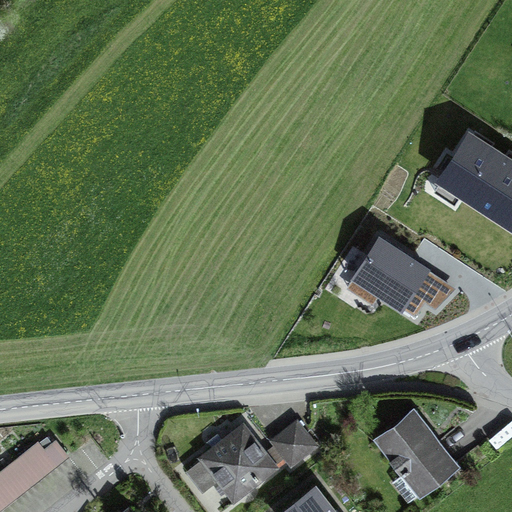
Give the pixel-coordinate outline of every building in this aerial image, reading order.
[(511,158),(469,130),(438,177),(511,225),(511,158)] [(426,266),(379,236),(354,274),(402,305),(426,266)] [(460,470),(416,411),(373,443),(417,502),(460,470)] [(321,448),(299,422),(274,443),(296,469),(321,448)] [(282,471),(244,427),(202,462),(239,507),(282,471)] [(43,452),(37,445),(0,475),(0,507),(3,505),(13,497),(26,486),(37,477),(48,468),(58,459),(64,454),(55,443),(43,452)] [(336,511),(318,490),(291,511),(336,511)]
